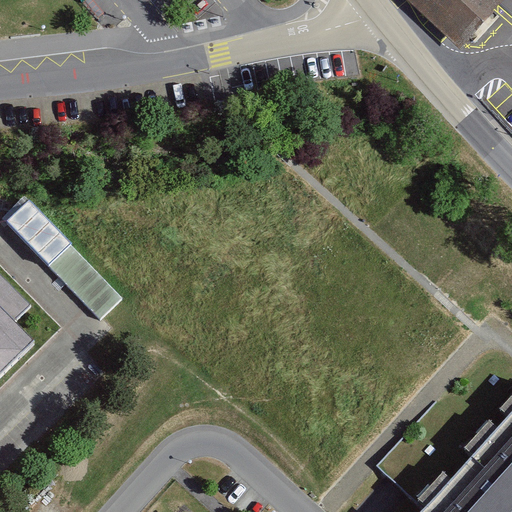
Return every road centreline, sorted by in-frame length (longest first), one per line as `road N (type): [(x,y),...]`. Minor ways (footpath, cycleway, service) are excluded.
road 1 (residential): [(0,87),(262,45),(380,14)]
road 2 (residential): [(295,511),(233,457),(194,448),(176,456),(124,511)]
road 3 (secondary): [(380,14),(511,169)]
